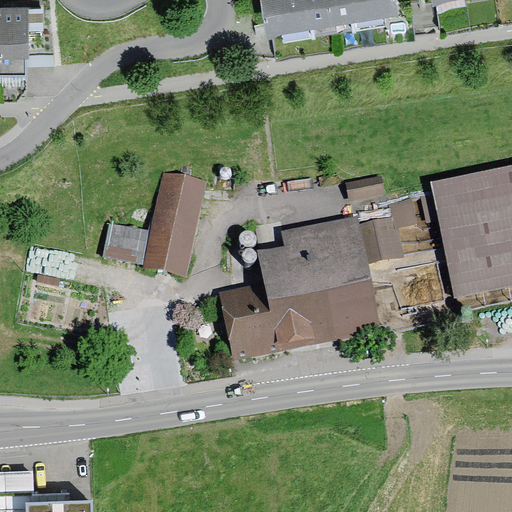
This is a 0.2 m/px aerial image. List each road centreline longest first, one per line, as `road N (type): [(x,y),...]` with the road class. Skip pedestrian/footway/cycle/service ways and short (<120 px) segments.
road 1 (secondary): [(511,372),(0,429)]
road 2 (residential): [(0,159),(118,55),(205,37),(219,22),(221,0)]
